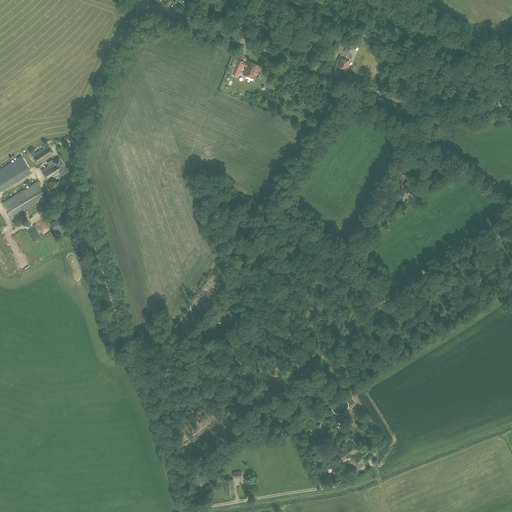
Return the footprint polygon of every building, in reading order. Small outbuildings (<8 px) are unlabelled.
[(338,66),(346,69),(350,61),(342,58),(338,66)] [(243,74),(255,78),(260,65),(248,61),(247,63),(237,59),(232,73),(239,76),(243,65),(246,67),(243,74)] [(32,154),(38,164),(54,153),(48,144),(32,154)] [(19,157),(0,168),(0,186),(29,169),(21,156),(19,157)] [(41,170),(48,181),(60,173),(60,174),(61,173),(61,174),(68,170),(59,157),(53,161),(52,159),(47,162),(49,165),(41,170)] [(414,184),(413,185),(409,180),(402,186),(404,190),(407,188),(411,193),(417,188),(414,184)] [(2,202),(13,220),(16,219),(48,199),(37,181),(2,202)] [(50,222),(57,235),(70,227),(63,214),(50,222)] [(228,316),(231,323),(239,321),(237,315),(234,316),(232,310),(224,312),(225,317),(228,316)] [(342,459),(344,462),(358,450),(351,441),(337,453),(342,459)] [(353,459),(358,465),(365,459),(360,453),(353,459)] [(225,479),(226,493),(234,492),(233,479),(225,479)]
